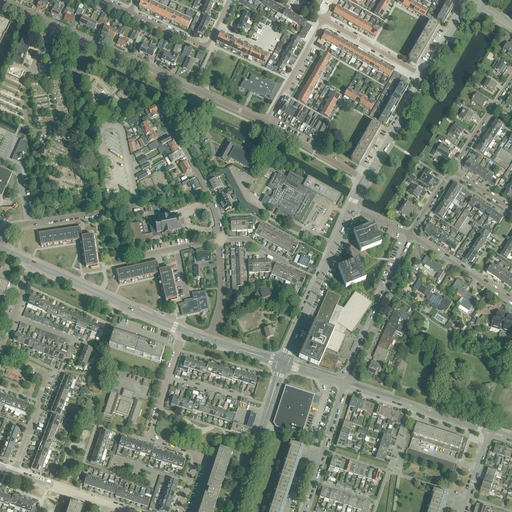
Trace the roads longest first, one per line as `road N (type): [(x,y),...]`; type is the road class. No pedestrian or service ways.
road 1 (residential): [(13,472),(47,375),(1,350),(31,263)]
road 2 (tertiary): [(202,93),(0,0)]
road 3 (residential): [(179,511),(198,453),(153,438),(167,377)]
road 4 (tertiary): [(282,364),(349,208)]
road 5 (tertiary): [(182,330),(31,263)]
road 6 (residential): [(344,383),(410,234)]
road 7 (tertiary): [(488,430),(344,383)]
road 8 (residential): [(0,237),(10,226),(127,210),(134,195)]
road 9 (residential): [(129,12),(207,47),(228,0)]
road 10 (residential): [(303,511),(344,383)]
road 11 (residential): [(511,301),(410,234)]
